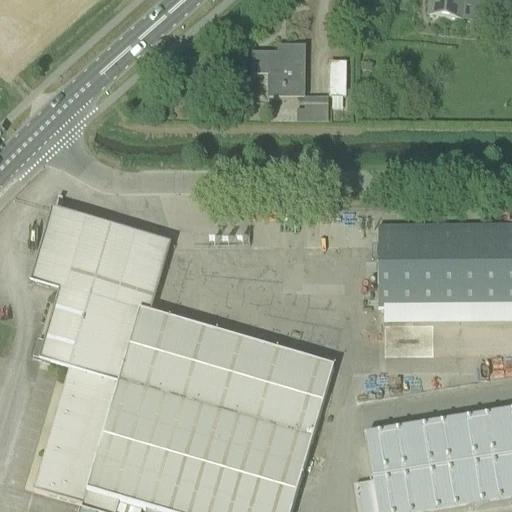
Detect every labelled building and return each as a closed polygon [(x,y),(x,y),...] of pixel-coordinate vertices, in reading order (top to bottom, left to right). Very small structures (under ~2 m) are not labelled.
[(461,24),(464,0),(431,0),(429,20),(461,24)] [(268,80),(268,102),(305,103),(306,51),(287,51),(287,58),(253,57),(253,55),(252,55),(251,79),(268,80)] [(328,102),(346,102),(346,66),(329,66),(328,102)] [(363,74),(373,75),(373,66),(363,66),(363,74)] [(511,310),(511,229),(378,231),(378,312),(511,310)] [(117,511),(119,507),(136,511),(293,511),(334,373),(150,320),(150,319),(60,296),(45,347),(38,344),(33,361),(41,363),(41,364),(68,372),(34,495),(83,509),(81,511),(117,511)] [(356,511),(461,511),(511,504),(511,415),(365,438),(373,487),(353,490),(356,511)]
